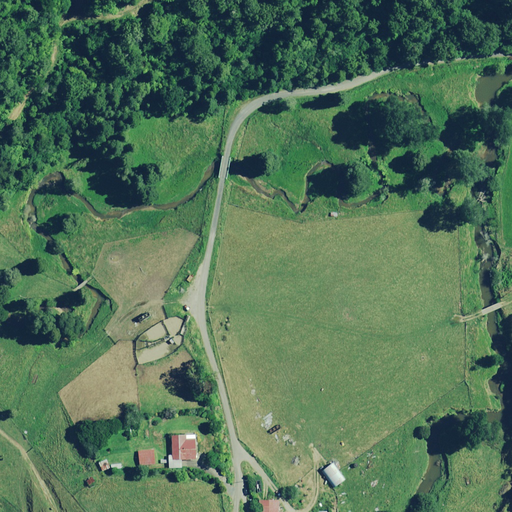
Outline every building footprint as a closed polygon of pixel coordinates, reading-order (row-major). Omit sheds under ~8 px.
[(168,459),(160,459),(160,464),(168,464),(168,468),(181,468),(181,459),(194,459),(194,435),(170,435),(170,455),(168,455),(168,459)] [(154,464),(152,450),(137,451),(139,465),(154,464)] [(344,479),(332,462),(321,470),(334,487),(344,479)] [(89,475),(83,479),(90,489),(95,485),(89,475)] [(277,511),(277,500),(257,500),(257,511),(277,511)]
